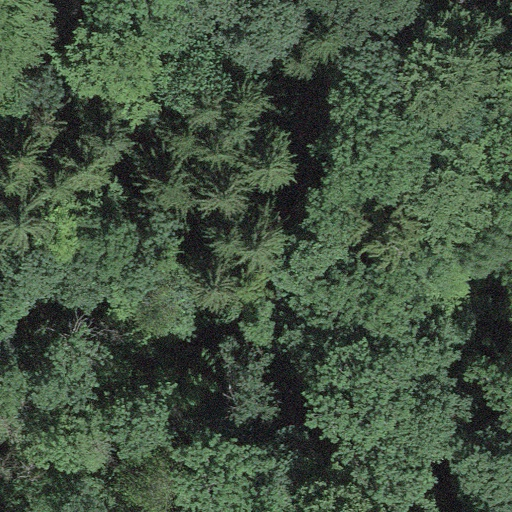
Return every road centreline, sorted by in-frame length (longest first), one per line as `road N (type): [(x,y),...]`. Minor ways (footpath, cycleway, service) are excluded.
road 1 (track): [(329,511),(304,455),(281,289),(316,114),(380,0)]
road 2 (track): [(76,0),(0,102)]
